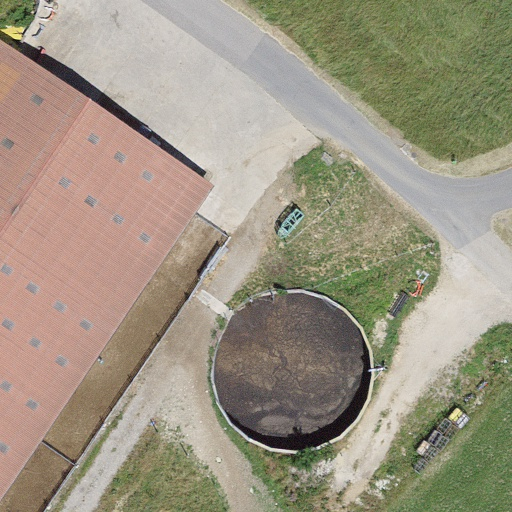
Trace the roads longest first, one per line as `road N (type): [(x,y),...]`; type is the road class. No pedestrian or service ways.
road 1 (unclassified): [(149,0),(424,216)]
road 2 (unclassified): [(511,299),(424,216)]
